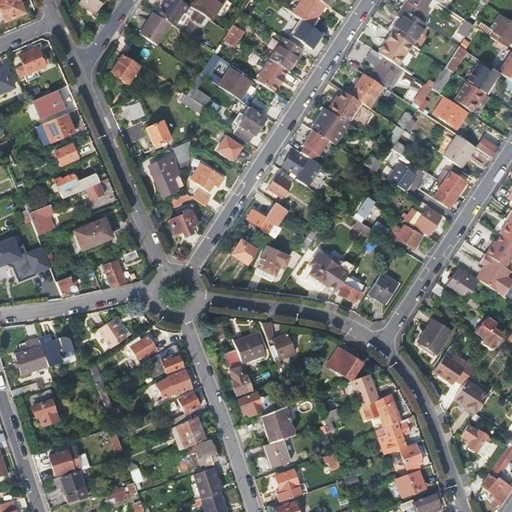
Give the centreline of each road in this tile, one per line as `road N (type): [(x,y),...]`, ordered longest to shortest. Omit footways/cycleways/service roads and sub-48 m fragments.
road 1 (residential): [(369,0),(189,270)]
road 2 (unclassified): [(380,345),(511,146)]
road 3 (residential): [(163,269),(74,65)]
road 4 (unclassified): [(185,321),(254,511)]
road 5 (unclassified): [(380,345),(427,410),(465,511)]
road 6 (unclassified): [(203,297),(314,314),(380,345)]
road 7 (residential): [(0,317),(148,292)]
road 8 (residential): [(40,511),(0,389)]
